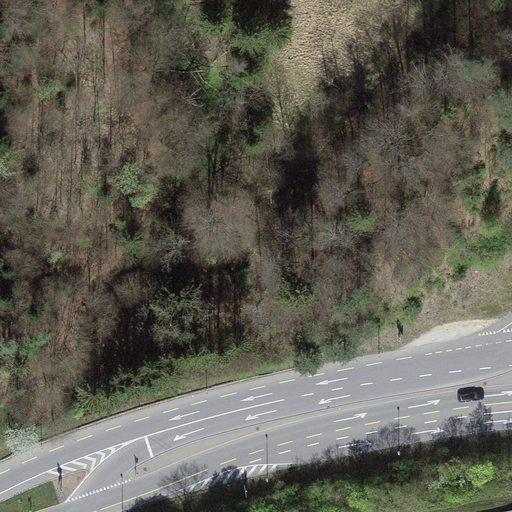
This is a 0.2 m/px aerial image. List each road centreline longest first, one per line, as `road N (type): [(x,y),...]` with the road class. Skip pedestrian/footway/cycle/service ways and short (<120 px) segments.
road 1 (primary): [(82,507),(296,444),(511,406)]
road 2 (primary): [(501,351),(205,417)]
road 3 (primary): [(205,417),(98,442),(0,483)]
road 4 (motorway): [(205,417),(132,454),(82,507)]
